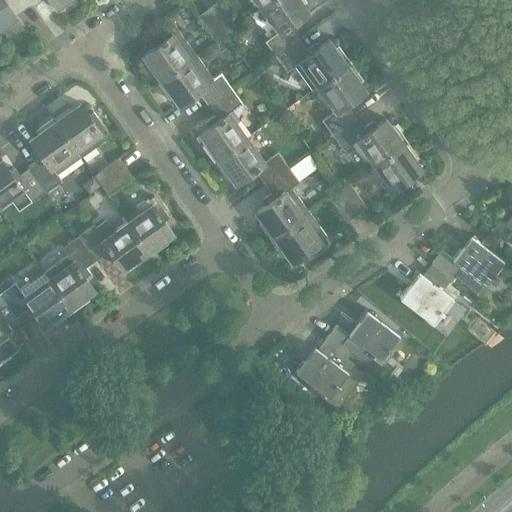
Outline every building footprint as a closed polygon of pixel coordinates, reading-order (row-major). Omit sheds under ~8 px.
[(0,0),(0,30),(18,17),(12,9),(24,0),(0,0)] [(69,0),(50,0),(57,9),(69,0)] [(264,42),(275,57),(299,40),(291,30),(298,25),(295,21),(308,11),(300,0),(271,0),(261,8),(278,32),(264,42)] [(206,10),(224,35),(235,27),(218,2),(206,10)] [(224,35),(206,10),(197,16),(215,41),(224,35)] [(143,55),(161,81),(196,55),(174,25),(151,42),(154,47),(143,55)] [(306,50),(299,40),(275,57),(286,73),(295,67),(312,91),(318,86),(347,65),(329,40),(316,49),(313,45),(306,50)] [(199,98),(206,107),(231,89),(220,74),(213,78),(196,55),(161,81),(179,105),(190,97),(193,102),(199,98)] [(321,120),(333,136),(356,119),(349,109),(356,104),(352,99),(365,90),(347,65),(318,86),(335,110),(321,120)] [(199,134),(218,159),(247,138),(229,114),(243,105),(231,89),(206,107),(213,117),(207,121),(211,125),(199,134)] [(55,121),(75,151),(80,158),(107,139),(104,136),(108,133),(93,112),(89,115),(80,103),(55,121)] [(356,119),(333,136),(344,151),(357,142),(374,165),(403,143),(386,119),(374,127),(370,123),(363,128),(356,119)] [(29,169),(46,193),(47,193),(53,201),(63,194),(57,185),(62,182),(51,168),(75,151),(55,121),(30,139),(39,151),(35,154),(40,162),(29,169)] [(247,138),(218,159),(235,183),(248,174),(251,179),(258,174),(265,185),(289,167),(278,152),(264,162),(247,138)] [(403,143),(374,165),(384,180),(380,183),(391,197),(412,182),(408,177),(422,168),(403,143)] [(93,176),(101,187),(126,169),(118,158),(93,176)] [(0,160),(0,205),(11,198),(19,209),(29,201),(31,204),(46,193),(29,169),(20,176),(15,169),(11,172),(1,160),(0,160)] [(289,167),(265,185),(272,194),(265,199),(269,203),(256,212),(274,237),(303,216),(292,201),(298,197),(291,189),(300,182),(289,167)] [(126,169),(101,187),(108,197),(133,178),(126,169)] [(338,191),(356,215),(366,208),(348,183),(338,191)] [(356,215),(338,191),(328,198),(346,222),(356,215)] [(127,222),(148,251),(173,233),(165,221),(169,218),(154,197),(148,201),(151,205),(127,222)] [(303,216),(274,237),(292,262),(304,253),(307,258),(329,243),(325,237),(321,240),(303,216)] [(78,237),(96,260),(105,253),(110,260),(115,257),(123,269),(148,251),(127,222),(116,230),(106,217),(78,237)] [(497,273),(495,271),(504,260),(505,261),(506,260),(474,236),(462,252),(460,250),(453,259),(440,250),(430,262),(447,275),(446,277),(451,282),(456,275),(479,293),(493,274),(495,275),(497,273)] [(45,273),(49,279),(70,308),(95,290),(86,277),(91,274),(86,268),(96,260),(78,237),(63,248),(69,256),(45,273)] [(447,275),(430,262),(410,289),(408,288),(400,298),(433,322),(451,299),(452,300),(452,299),(443,292),(451,282),(446,277),(447,275)] [(72,311),(70,308),(49,279),(25,296),(16,282),(0,293),(18,317),(27,310),(32,317),(36,313),(45,326),(54,320),(56,323),(72,311)] [(18,317),(0,293),(0,358),(16,346),(8,334),(12,331),(8,324),(18,317)] [(324,340),(346,357),(359,341),(381,357),(399,334),(400,336),(401,335),(370,311),(357,326),(356,325),(349,334),(336,325),(324,340)] [(346,357),(324,340),(317,349),(315,348),(296,372),(323,393),(321,396),(329,401),(355,367),(345,359),(346,357)] [(195,412),(203,422),(223,408),(215,397),(195,412)] [(223,408),(203,422),(210,433),(230,418),(223,408)] [(230,418),(210,433),(218,443),(238,429),(230,418)] [(218,443),(225,453),(245,439),(238,429),(218,443)] [(225,453),(233,464),(252,449),(245,439),(225,453)] [(233,464),(238,471),(241,474),(260,460),(252,449),(233,464)] [(238,471),(225,480),(239,500),(252,490),(241,474),(238,471)] [(215,487),(229,507),(239,500),(225,480),(215,487)] [(215,487),(206,494),(218,511),(222,511),(229,507),(215,487)] [(218,511),(206,494),(196,501),(203,511),(218,511)] [(203,511),(196,501),(186,508),(188,511),(203,511)]
